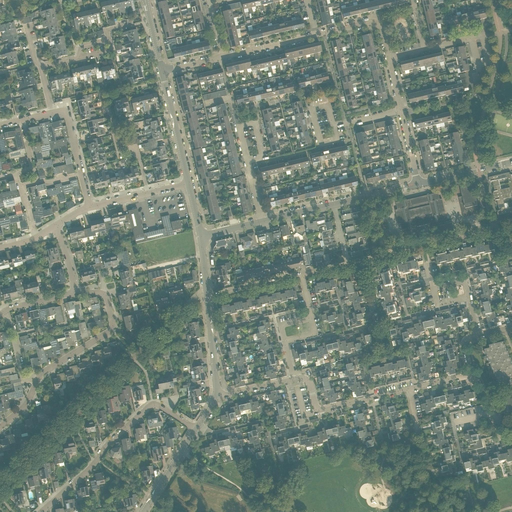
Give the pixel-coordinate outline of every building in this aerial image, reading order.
[(113,0),(107,2),(110,16),(113,15),(112,11),(115,10),(113,0)] [(119,0),(114,0),(113,0),(115,10),(118,9),(119,14),(123,13),(119,0)] [(126,0),(119,0),(123,13),(126,12),(125,9),(128,8),(128,7),(126,0)] [(132,0),(126,0),(128,7),(131,6),(132,11),(135,10),(132,0)] [(251,14),(247,0),(245,0),(241,1),(243,10),(248,9),(249,14),(251,14)] [(253,0),(247,0),(251,14),(253,13),(251,8),(255,7),(253,0)] [(259,0),(253,0),(255,7),(259,6),(261,11),(262,11),(259,0)] [(266,0),(259,0),(262,11),(264,10),(263,5),(267,4),(266,0)] [(272,0),(266,0),(267,4),(271,3),(272,9),(274,8),(272,0)] [(318,6),(317,6),(317,8),(333,5),(333,3),(330,4),(327,5),(326,0),(317,2),(318,6)] [(359,0),(358,0),(361,14),(367,12),(365,4),(361,5),(359,0)] [(372,0),(370,0),(373,11),(379,10),(377,1),(373,2),(372,0)] [(382,0),(385,8),(391,7),(388,0),(382,0)] [(157,7),(158,10),(173,6),(173,4),(167,5),(166,1),(157,3),(158,7),(157,7)] [(110,16),(107,2),(100,3),(102,13),(106,12),(107,17),(110,16)] [(346,8),(341,9),(342,13),(344,18),(350,16),(346,2),(345,3),(344,3),(345,5),(346,8)] [(348,2),(346,2),(350,16),(355,15),(353,6),(349,7),(349,5),(348,2)] [(319,10),(320,14),(329,12),(328,8),(331,7),(333,7),(333,5),(317,8),(318,11),(319,10)] [(479,5),(477,5),(481,20),(487,18),(485,9),(480,10),(479,5)] [(160,12),(160,15),(169,13),(168,9),(174,8),(173,6),(158,10),(158,12),(160,12)] [(188,13),(182,14),(182,16),(187,15),(201,12),(199,6),(191,8),(187,9),(188,13)] [(41,18),(46,17),(55,15),(53,9),(48,10),(48,8),(49,8),(40,10),(40,12),(39,12),(40,15),(41,15),(41,18)] [(468,8),(466,8),(469,22),(475,21),(473,12),(469,13),(468,8)] [(98,9),(91,11),(93,20),(97,19),(98,24),(101,23),(98,9)] [(222,16),(223,19),(238,15),(238,13),(232,15),(231,10),(230,11),(227,11),(224,12),(222,12),(223,16),(222,16)] [(425,13),(427,19),(435,17),(435,13),(440,12),(439,10),(425,13)] [(91,11),(85,12),(88,26),(91,26),(90,21),(93,20),(91,11)] [(453,14),(449,15),(449,18),(450,22),(451,27),(457,25),(454,11),(452,11),(453,14)] [(456,11),(454,11),(457,25),(463,24),(461,15),(457,16),(456,11)] [(85,12),(79,14),(81,23),(84,22),(85,27),(88,26),(85,12)] [(321,18),(320,18),(320,20),(332,17),(332,20),(334,19),(333,17),(333,15),(330,16),(329,16),(329,12),(320,14),(321,18)] [(160,19),(160,21),(176,18),(176,16),(170,17),(169,13),(160,15),(161,19),(160,19)] [(81,23),(79,14),(72,15),(74,22),(73,22),(72,21),(70,21),(73,33),(77,32),(76,29),(79,28),(78,24),(81,23)] [(42,22),(42,25),(56,22),(55,15),(46,17),(46,21),(42,22)] [(225,21),(225,24),(234,22),(233,18),(238,17),(238,15),(223,19),(223,21),(225,21)] [(290,16),(289,16),(292,30),(298,29),(296,20),(295,20),(295,17),(291,18),(290,16)] [(300,19),(296,20),(298,29),(304,28),(302,19),(301,19),(301,17),(299,18),(300,19)] [(332,17),(320,20),(321,22),(322,22),(323,26),(331,24),(330,20),(332,20),(332,17)] [(162,23),(163,27),(172,25),(171,21),(176,19),(176,18),(160,21),(161,24),(162,23)] [(189,25),(189,27),(204,24),(202,18),(193,20),(194,24),(189,25)] [(279,18),(277,19),(280,33),(286,32),(284,23),(280,24),(279,18)] [(267,21),(265,22),(268,36),(274,35),(272,26),(268,27),(267,21)] [(48,27),(49,30),(58,28),(56,22),(42,25),(43,28),(48,27)] [(226,28),(225,28),(225,30),(241,27),(240,25),(238,26),(237,22),(234,22),(225,24),(226,28)] [(428,25),(429,31),(438,29),(437,25),(443,24),(442,22),(428,25)] [(1,26),(0,26),(0,32),(6,31),(15,29),(13,23),(0,26),(1,26)] [(204,24),(189,27),(190,29),(193,28),(195,27),(196,32),(205,30),(204,24)] [(255,24),(253,25),(257,39),(262,37),(260,29),(256,29),(255,24)] [(163,31),(163,33),(179,29),(178,27),(175,28),(173,29),(172,25),(163,27),(164,30),(163,31)] [(252,26),(247,27),(248,31),(249,35),(251,40),(257,39),(253,25),(251,25),(252,26)] [(241,27),(225,30),(226,33),(227,32),(228,36),(237,34),(240,33),(239,29),(241,29),(241,27)] [(45,38),(48,37),(55,35),(59,34),(58,28),(49,30),(49,33),(45,34),(45,38)] [(2,36),(2,39),(17,35),(15,29),(6,31),(6,34),(2,36)] [(179,29),(163,33),(164,35),(165,35),(166,39),(175,37),(174,32),(179,31),(179,29)] [(437,29),(429,31),(431,37),(434,36),(435,40),(442,38),(441,33),(440,29),(438,29),(437,29)] [(136,30),(122,33),(123,36),(126,35),(128,39),(128,38),(138,36),(136,30)] [(363,41),(362,41),(362,43),(372,41),(371,39),(373,38),(372,34),(370,35),(370,33),(368,31),(361,32),(363,41)] [(228,40),(228,42),(239,39),(240,41),(242,41),(241,37),(238,38),(237,34),(228,36),(229,39),(228,40)] [(8,40),(9,44),(18,41),(17,35),(2,39),(3,42),(8,40)] [(54,42),(55,45),(64,43),(63,37),(56,38),(55,35),(48,37),(49,43),(54,42)] [(124,43),(125,46),(139,42),(138,36),(128,38),(129,42),(124,43)] [(191,39),(189,40),(192,54),(198,53),(196,44),(192,45),(191,39)] [(239,39),(228,42),(229,44),(230,44),(231,48),(240,46),(239,42),(240,41),(239,39)] [(331,42),(332,48),(343,46),(342,44),(341,44),(340,40),(331,42)] [(6,48),(5,48),(6,54),(13,52),(13,49),(20,48),(18,41),(9,44),(5,45),(6,48)] [(203,42),(203,41),(201,41),(204,51),(210,50),(208,41),(203,42)] [(130,48),(131,51),(141,49),(139,42),(125,46),(126,49),(130,48)] [(172,43),(171,43),(172,49),(174,58),(180,57),(178,47),(176,47),(176,45),(178,45),(177,42),(172,43)] [(52,49),(51,50),(52,53),(66,49),(64,43),(55,45),(51,46),(52,49)] [(319,43),(313,45),(317,59),(319,58),(317,53),(322,52),(319,43)] [(343,46),(332,48),(334,54),(343,52),(342,48),(345,47),(344,43),(342,44),(343,46)] [(176,45),(176,47),(178,47),(180,57),(186,55),(184,47),(180,47),(179,44),(178,45),(176,45)] [(313,45),(308,46),(310,55),(314,54),(315,59),(317,59),(313,45)] [(456,53),(455,54),(455,55),(465,53),(464,47),(461,48),(461,46),(458,46),(458,48),(455,49),(456,53)] [(302,47),(296,49),(298,58),(302,57),(303,62),(305,62),(302,47)] [(360,54),(360,56),(361,56),(375,52),(373,47),(365,49),(366,53),(360,54)] [(52,53),(52,56),(56,55),(57,59),(61,58),(61,57),(67,56),(66,49),(52,53)] [(124,63),(129,61),(136,60),(135,57),(142,55),(141,49),(131,51),(132,54),(127,55),(127,56),(122,57),(124,63)] [(284,52),(284,53),(286,60),(290,59),(291,65),(293,64),(290,50),(284,52)] [(7,57),(8,60),(17,58),(15,52),(13,52),(6,54),(1,55),(2,58),(7,57)] [(279,56),(282,70),(284,69),(283,64),(287,63),(286,60),(284,53),(282,53),(283,55),(279,56)] [(442,53),(436,55),(439,69),(441,68),(441,66),(440,63),(444,62),(442,53)] [(275,55),(273,56),(275,66),(279,65),(280,70),(282,70),(279,56),(275,56),(275,55)] [(436,55),(430,56),(432,65),(436,64),(437,69),(439,69),(436,55)] [(267,58),(270,73),(271,77),(273,76),(271,67),(275,66),(273,56),(271,56),(271,57),(267,58)] [(430,56),(424,57),(427,68),(433,66),(432,65),(430,56)] [(335,60),(337,66),(345,64),(345,60),(350,58),(349,57),(335,60)] [(424,57),(418,59),(420,67),(424,67),(425,70),(426,72),(427,71),(424,57)] [(17,58),(8,60),(8,64),(4,65),(4,68),(18,65),(17,58)] [(263,58),(261,58),(263,68),(264,72),(268,71),(269,73),(270,73),(267,58),(264,59),(263,58)] [(363,65),(363,66),(363,67),(364,67),(377,64),(376,58),(368,60),(365,61),(366,65),(363,65)] [(125,67),(125,69),(139,66),(138,59),(136,60),(129,61),(129,65),(125,66),(125,67)] [(459,65),(448,68),(448,69),(454,68),(468,65),(467,59),(458,61),(459,65)] [(249,60),(243,61),(246,75),(248,75),(247,70),(251,69),(249,61),(249,60)] [(407,62),(409,70),(413,69),(414,75),(416,74),(412,60),(407,62)] [(243,61),(237,63),(239,71),(243,71),(245,76),(246,75),(243,61)] [(252,61),(249,61),(251,69),(252,71),(256,70),(257,76),(259,75),(256,61),(252,62),(252,61)] [(405,71),(409,70),(407,62),(398,64),(399,68),(402,67),(403,72),(403,73),(405,73),(405,71)] [(97,64),(90,66),(92,75),(96,74),(97,79),(103,78),(101,70),(98,71),(97,64)] [(231,64),(225,65),(227,70),(228,74),(232,73),(233,79),(235,78),(231,64)] [(113,65),(107,67),(110,80),(113,79),(114,80),(117,79),(113,65)] [(468,65),(454,68),(454,70),(460,69),(461,73),(469,71),(468,65)] [(90,66),(84,67),(87,81),(89,81),(90,81),(89,76),(92,75),(90,66)] [(139,66),(125,69),(126,70),(126,72),(131,71),(132,74),(141,72),(143,71),(142,67),(140,67),(139,66)] [(84,67),(78,69),(80,78),(83,77),(84,82),(87,81),(84,67)] [(101,70),(103,78),(104,82),(107,82),(107,80),(110,80),(107,67),(101,68),(101,70)] [(324,73),(320,74),(323,83),(329,82),(327,73),(326,73),(325,68),(323,68),(324,73)] [(352,68),(338,71),(339,78),(348,75),(347,71),(353,70),(352,68)] [(73,77),(70,78),(72,85),(78,84),(77,82),(81,82),(80,78),(78,69),(71,70),(73,77)] [(222,69),(216,70),(219,85),(220,84),(219,79),(220,79),(224,78),(223,74),(222,69)] [(23,78),(24,81),(33,79),(31,72),(24,74),(24,71),(26,70),(25,70),(17,72),(18,79),(23,78)] [(216,70),(210,72),(212,81),(216,80),(217,85),(219,85),(216,70)] [(315,70),(313,71),(317,85),(323,83),(320,74),(317,75),(315,70)] [(367,77),(368,79),(382,76),(380,70),(372,72),(373,76),(367,77)] [(141,72),(132,74),(132,77),(128,78),(129,85),(138,83),(138,82),(137,83),(136,83),(135,80),(136,80),(142,78),(141,72)] [(69,73),(62,75),(65,84),(68,83),(69,88),(72,87),(72,85),(70,78),(69,73)] [(204,73),(198,75),(199,80),(200,83),(204,82),(205,88),(206,88),(207,87),(204,73)] [(305,87),(302,73),(300,74),(301,79),(297,80),(299,89),(305,87)] [(304,73),(302,73),(305,87),(311,86),(309,77),(305,78),(304,73)] [(62,75),(56,76),(60,90),(62,90),(63,90),(61,85),(65,84),(62,75)] [(60,90),(56,76),(50,78),(51,81),(49,82),(51,90),(56,89),(56,91),(60,90)] [(176,79),(177,85),(187,83),(187,81),(185,81),(184,77),(176,79)] [(341,79),(343,85),(357,81),(356,80),(355,80),(351,81),(350,77),(341,79)] [(289,78),(287,79),(290,93),(296,91),(294,83),(290,84),(289,78)] [(20,85),(21,91),(28,89),(28,87),(35,85),(33,79),(24,81),(24,84),(20,85)] [(187,83),(177,85),(178,91),(187,89),(186,85),(189,84),(188,80),(187,81),(187,83)] [(450,80),(448,80),(448,81),(452,96),(455,95),(455,94),(458,94),(455,84),(455,82),(451,82),(450,80)] [(457,83),(455,84),(458,94),(463,92),(463,89),(462,86),(461,83),(461,80),(457,81),(457,83)] [(277,81),(275,81),(279,96),(285,94),(282,85),(279,86),(277,81)] [(343,85),(344,91),(353,88),(352,85),(355,84),(357,83),(357,81),(343,85)] [(370,89),(370,90),(384,87),(383,81),(374,83),(375,87),(370,89)] [(448,87),(444,88),(446,96),(452,95),(452,96),(448,81),(447,81),(448,87)] [(436,88),(432,89),(434,98),(437,97),(438,98),(440,98),(436,82),(434,83),(436,88)] [(438,82),(436,82),(440,98),(442,97),(442,96),(445,95),(446,96),(444,88),(443,86),(439,87),(438,82)] [(263,90),(259,91),(261,100),(267,98),(264,84),(262,85),(263,90)] [(266,84),(264,84),(267,98),(273,97),(271,88),(267,89),(266,84)] [(424,91),(420,92),(422,101),(426,100),(426,101),(428,101),(425,85),(423,85),(424,91)] [(426,85),(425,85),(428,101),(430,100),(430,99),(434,98),(432,89),(428,90),(426,85)] [(254,87),(252,87),(255,101),(261,100),(259,91),(255,92),(254,87)] [(21,95),(22,98),(34,95),(33,88),(28,89),(21,91),(19,92),(19,95),(21,95)] [(242,89),(240,90),(244,104),(249,103),(247,94),(243,95),(242,89)] [(244,104),(240,90),(238,90),(240,96),(235,97),(238,105),(244,104)] [(415,90),(412,90),(412,92),(414,92),(417,103),(419,103),(418,101),(422,101),(420,92),(416,93),(415,90)] [(414,92),(412,92),(412,94),(408,94),(410,103),(414,102),(414,104),(417,103),(414,92)] [(190,100),(193,100),(192,96),(194,95),(194,93),(180,97),(181,103),(190,101),(190,100)] [(345,96),(347,102),(355,100),(355,96),(360,95),(360,93),(345,96)] [(386,93),(377,95),(378,99),(373,100),(373,102),(372,102),(372,106),(385,102),(385,100),(387,99),(386,93)] [(156,94),(150,95),(152,104),(155,104),(156,109),(159,108),(156,94)] [(5,101),(1,102),(4,111),(10,110),(9,103),(11,102),(12,104),(10,95),(4,96),(5,101)] [(22,98),(23,101),(21,101),(22,104),(36,101),(34,95),(22,98)] [(77,101),(79,108),(88,106),(87,103),(92,101),(91,95),(82,97),(83,97),(84,100),(77,101)] [(150,95),(143,97),(147,111),(150,110),(149,105),(152,104),(150,95)] [(143,97),(137,98),(139,107),(142,107),(144,112),(147,111),(143,97)] [(127,98),(120,100),(122,109),(126,108),(127,113),(132,112),(131,107),(129,108),(127,98)] [(132,107),(131,107),(132,112),(134,112),(134,114),(137,113),(136,108),(139,107),(137,98),(131,100),(132,107)] [(190,101),(181,103),(183,108),(197,105),(195,99),(193,100),(190,101)] [(120,100),(114,101),(115,106),(114,107),(116,116),(120,115),(119,110),(122,109),(120,100)] [(355,100),(347,102),(348,108),(357,106),(362,105),(362,103),(356,104),(355,100)] [(36,101),(22,104),(15,106),(17,114),(21,113),(20,108),(27,106),(28,110),(37,107),(36,101)] [(287,109),(288,111),(302,108),(301,102),(292,104),(293,108),(287,109)] [(216,106),(212,108),(213,112),(212,112),(212,114),(226,110),(225,104),(216,106)] [(183,108),(184,114),(193,112),(192,108),(197,107),(197,105),(183,108)] [(79,108),(80,114),(89,112),(94,111),(94,108),(89,109),(88,106),(79,108)] [(262,111),(263,117),(272,115),(271,111),(276,110),(276,108),(271,109),(262,111)] [(89,119),(89,122),(97,120),(95,114),(90,115),(89,112),(80,114),(82,120),(89,119)] [(450,112),(444,114),(447,128),(449,127),(448,122),(452,121),(450,112)] [(290,121),(291,123),(305,119),(303,114),(294,116),(295,120),(290,121)] [(444,114),(438,115),(440,124),(444,123),(445,128),(447,128),(444,114)] [(187,124),(188,126),(198,123),(197,119),(202,118),(202,116),(188,120),(189,123),(187,124)] [(214,124),(215,125),(229,122),(228,116),(219,118),(220,122),(214,124)] [(432,117),(426,118),(428,127),(432,126),(433,131),(435,131),(432,117)] [(87,122),(89,129),(98,127),(97,123),(102,122),(101,119),(97,120),(89,122),(87,122)] [(144,131),(146,130),(160,127),(158,121),(151,123),(151,120),(152,119),(143,121),(145,127),(144,128),(144,131)] [(279,119),(265,123),(266,129),(274,127),(275,127),(280,125),(279,121),(279,119)] [(421,129),(421,130),(423,130),(420,119),(414,121),(416,130),(421,129)] [(48,122),(44,123),(49,143),(56,141),(55,141),(52,129),(62,127),(61,121),(48,124),(48,122)] [(41,144),(42,145),(49,143),(44,123),(40,124),(41,126),(28,129),(30,135),(39,132),(42,144),(41,144)] [(295,132),(293,133),(293,134),(307,131),(306,125),(297,127),(294,128),(295,132)] [(385,127),(386,132),(386,134),(388,133),(396,131),(395,125),(390,126),(388,127),(386,127),(385,127)] [(98,127),(89,129),(90,135),(97,133),(98,136),(96,137),(105,135),(104,129),(99,130),(98,127)] [(151,132),(152,136),(161,133),(160,127),(146,130),(146,134),(151,132)] [(25,149),(20,128),(16,129),(17,131),(4,134),(5,139),(15,137),(18,150),(25,149)] [(190,135),(191,137),(201,135),(200,131),(205,130),(205,128),(191,131),(191,135),(190,135)] [(217,135),(218,137),(232,134),(230,128),(222,130),(223,134),(217,135)] [(281,131),(267,135),(269,140),(277,138),(280,137),(279,135),(284,134),(283,133),(286,132),(286,130),(281,131)] [(383,138),(383,140),(398,137),(396,131),(388,133),(389,137),(383,138)] [(356,134),(357,140),(366,138),(368,138),(367,136),(366,136),(365,132),(363,133),(360,133),(357,134),(356,134)] [(445,140),(446,142),(460,139),(458,132),(453,134),(449,135),(450,139),(445,140)] [(141,145),(139,146),(139,149),(144,148),(149,146),(156,145),(158,144),(156,144),(156,141),(163,140),(161,133),(152,136),(153,139),(148,140),(149,143),(143,145),(141,145)] [(1,136),(0,136),(0,147),(2,154),(7,153),(8,152),(7,146),(5,139),(4,134),(0,134),(1,136)] [(309,137),(300,139),(298,139),(298,149),(308,147),(307,144),(310,143),(309,137)] [(87,144),(89,151),(98,148),(97,145),(102,144),(101,138),(92,140),(94,140),(94,143),(87,144)] [(269,140),(270,146),(284,143),(284,141),(278,142),(277,138),(269,140)] [(68,156),(66,144),(65,143),(67,143),(66,139),(64,139),(56,141),(49,143),(50,150),(60,147),(62,157),(64,157),(68,156)] [(194,146),(193,147),(193,149),(195,149),(200,148),(203,147),(204,147),(207,146),(206,142),(208,141),(210,141),(209,139),(208,140),(193,143),(194,146)] [(220,147),(220,149),(235,146),(233,140),(224,142),(225,146),(220,147)] [(419,142),(421,148),(435,145),(434,143),(429,144),(428,140),(419,142)] [(284,143),(270,146),(272,152),(280,150),(279,146),(288,144),(287,142),(284,143)] [(33,151),(34,150),(37,163),(43,162),(41,152),(50,150),(49,143),(42,145),(32,147),(33,151)] [(359,146),(360,152),(369,150),(368,146),(373,145),(373,143),(359,146)] [(386,150),(386,152),(400,149),(399,143),(390,145),(391,149),(386,150)] [(158,144),(149,146),(150,150),(151,152),(151,153),(156,151),(156,155),(166,152),(164,146),(163,146),(158,148),(157,148),(157,146),(156,145),(158,144)] [(448,152),(448,154),(462,150),(461,144),(453,146),(452,146),(453,151),(448,152)] [(421,148),(422,154),(431,152),(430,148),(435,146),(435,145),(421,148)] [(345,156),(348,155),(346,146),(340,148),(343,162),(344,167),(348,166),(347,162),(346,161),(345,156)] [(89,151),(90,157),(100,155),(103,154),(104,154),(104,151),(99,152),(98,148),(89,151)] [(198,150),(193,151),(194,157),(208,154),(208,152),(206,153),(205,148),(201,149),(198,150)] [(340,148),(334,149),(336,158),(340,157),(341,162),(343,162),(340,148)] [(26,152),(25,149),(18,150),(8,152),(7,153),(9,160),(10,160),(9,159),(19,157),(21,167),(27,165),(24,153),(26,152)] [(400,149),(386,152),(387,154),(392,153),(393,157),(402,155),(400,149)] [(223,159),(223,161),(237,157),(236,151),(227,153),(228,158),(223,159)] [(328,151),(322,152),(324,161),(328,160),(330,165),(331,165),(328,151)] [(152,159),(154,165),(161,164),(160,160),(167,159),(166,152),(156,155),(154,155),(155,158),(152,159)] [(320,167),(316,153),(310,155),(311,157),(313,166),(317,165),(318,168),(320,167)] [(376,154),(362,158),(363,164),(372,162),(371,158),(381,155),(380,153),(378,154),(376,154)] [(100,155),(90,157),(92,163),(97,162),(99,162),(100,165),(98,165),(107,163),(105,157),(104,157),(103,154),(100,155)] [(194,157),(195,163),(204,161),(203,157),(209,156),(208,154),(194,157)] [(70,155),(68,156),(64,157),(66,165),(57,168),(58,174),(68,172),(68,175),(74,173),(70,155)] [(424,159),(425,165),(434,163),(433,159),(438,158),(438,156),(424,159)] [(464,156),(455,158),(456,162),(455,163),(455,164),(456,164),(457,164),(465,162),(464,156)] [(307,158),(301,159),(304,173),(306,173),(305,167),(309,166),(307,158)] [(301,159),(295,160),(297,169),(301,168),(303,174),(304,173),(301,159)] [(0,173),(0,174),(0,173),(0,171),(12,169),(11,163),(1,165),(0,160),(0,173)] [(43,162),(37,163),(36,163),(39,180),(45,178),(43,169),(52,166),(51,160),(43,162)] [(156,171),(158,171),(167,169),(166,162),(161,164),(154,165),(151,166),(152,169),(156,168),(156,171)] [(289,162),(284,163),(286,172),(290,171),(290,174),(291,176),(292,176),(293,176),(289,162)] [(225,170),(226,172),(240,169),(239,163),(230,165),(231,169),(225,170)] [(434,163),(425,165),(426,171),(435,169),(436,169),(436,167),(437,167),(436,163),(434,163)] [(392,165),(389,166),(389,170),(390,171),(391,178),(397,177),(395,167),(397,166),(396,165),(396,164),(394,165),(392,165)] [(397,166),(395,167),(397,177),(403,175),(402,170),(401,168),(401,167),(401,166),(401,164),(396,165),(397,166)] [(278,165),(272,166),(274,175),(278,174),(279,179),(281,179),(278,165)] [(384,165),(382,166),(385,180),(391,178),(389,170),(385,171),(384,165)] [(211,166),(197,169),(198,175),(207,173),(206,169),(211,167),(211,166)] [(131,173),(128,174),(130,183),(137,182),(135,176),(135,175),(138,175),(136,167),(130,168),(131,173)] [(266,176),(267,178),(269,178),(266,167),(260,169),(262,178),(266,176)] [(372,168),(370,168),(371,171),(374,182),(380,181),(378,172),(374,173),(372,168)] [(156,171),(153,172),(154,175),(155,182),(163,180),(162,177),(163,176),(169,175),(167,169),(158,171),(156,171)] [(240,169),(226,172),(226,174),(232,173),(233,177),(242,175),(240,169)] [(124,170),(121,171),(124,185),(130,183),(128,174),(125,175),(124,170)] [(106,171),(104,172),(105,175),(105,174),(107,182),(110,181),(111,188),(118,186),(115,177),(112,178),(111,173),(107,174),(106,171)] [(119,176),(115,177),(118,186),(124,185),(121,171),(117,171),(119,176)] [(366,175),(363,176),(364,184),(368,183),(368,184),(374,182),(371,171),(365,172),(366,175)] [(102,178),(99,178),(101,188),(108,186),(107,182),(105,174),(105,175),(104,172),(102,173),(101,173),(102,178)] [(207,173),(198,175),(200,180),(214,177),(216,177),(215,175),(213,175),(211,176),(210,172),(207,173)] [(350,172),(348,173),(352,188),(354,188),(354,186),(357,186),(355,177),(351,178),(350,172)] [(348,173),(342,174),(343,180),(345,188),(349,187),(349,189),(352,188),(348,173)] [(506,173),(489,177),(489,180),(491,180),(491,182),(492,182),(494,186),(500,185),(498,180),(507,178),(506,173)] [(101,188),(99,178),(96,179),(95,174),(89,176),(91,184),(91,183),(93,182),(95,189),(101,188)] [(338,175),(336,176),(340,191),(342,191),(342,189),(345,188),(343,180),(339,181),(338,175)] [(231,184),(231,186),(245,182),(244,176),(235,178),(236,182),(231,184)] [(336,181),(332,182),(334,191),(337,190),(338,192),(340,191),(336,176),(335,176),(334,176),(336,181)] [(214,177),(200,180),(201,186),(210,184),(209,180),(214,179),(214,177)] [(324,184),(320,185),(320,186),(322,194),(323,194),(326,193),(326,194),(328,194),(325,178),(324,178),(323,179),(324,184)] [(326,178),(324,178),(325,178),(328,194),(331,193),(330,192),(334,191),(332,182),(328,183),(326,178)] [(71,181),(72,184),(62,186),(64,194),(64,193),(73,191),(75,200),(81,198),(77,180),(71,181)] [(14,181),(9,182),(11,192),(1,194),(3,201),(20,197),(19,193),(17,194),(14,181)] [(315,182),(313,183),(316,197),(322,195),(322,194),(320,186),(316,187),(315,182)] [(312,188),(308,189),(311,198),(316,197),(313,183),(311,183),(312,188)] [(28,194),(31,194),(33,203),(39,202),(37,192),(41,191),(46,190),(45,184),(27,188),(28,194)] [(62,186),(61,184),(55,185),(56,188),(46,190),(48,197),(58,194),(60,203),(66,202),(64,194),(62,186)] [(301,191),(297,192),(299,201),(305,199),(301,185),(300,186),(299,186),(301,191)] [(303,185),(301,185),(305,199),(311,198),(308,189),(305,190),(304,190),(303,185)] [(474,214),(474,216),(480,214),(473,185),(460,188),(462,197),(458,198),(463,218),(468,217),(468,215),(474,214)] [(494,193),(493,194),(493,197),(511,192),(510,188),(501,190),(501,189),(500,185),(494,186),(495,191),(494,191),(494,193)] [(238,190),(233,191),(234,195),(233,195),(234,197),(248,194),(247,188),(238,190)] [(291,188),(290,188),(292,198),(293,202),(299,201),(297,192),(296,189),(292,190),(292,189),(291,188)] [(206,195),(205,196),(205,198),(215,196),(214,192),(214,191),(220,190),(219,189),(205,192),(206,195)] [(280,190),(278,191),(281,205),(287,204),(285,195),(281,196),(280,190)] [(511,192),(493,197),(494,199),(495,199),(496,201),(497,201),(498,205),(504,204),(503,199),(511,196),(511,192)] [(417,227),(430,224),(433,236),(454,231),(452,223),(452,221),(451,221),(451,219),(444,220),(442,214),(445,213),(442,199),(440,200),(438,193),(429,195),(429,196),(427,197),(427,196),(407,201),(407,202),(405,202),(405,201),(396,203),(397,210),(395,210),(399,224),(401,224),(402,230),(407,229),(408,231),(407,231),(408,235),(418,233),(417,227)] [(234,197),(234,199),(240,198),(241,202),(250,200),(248,194),(234,197)] [(268,199),(267,199),(269,208),(275,206),(273,198),(273,195),(269,196),(269,197),(267,197),(268,199)] [(21,201),(20,197),(3,201),(4,208),(14,205),(16,215),(22,214),(19,201),(21,201)] [(209,207),(207,207),(208,210),(218,207),(217,203),(222,202),(222,200),(208,204),(209,207)] [(242,206),(238,207),(239,209),(241,208),(251,206),(250,200),(241,202),(242,206)] [(33,203),(36,213),(33,214),(34,219),(52,215),(52,214),(51,209),(41,211),(39,202),(33,203)] [(499,212),(497,213),(498,215),(500,215),(503,214),(506,213),(509,213),(511,212),(511,206),(505,209),(504,204),(498,205),(499,210),(498,210),(499,212)] [(241,208),(239,209),(239,210),(242,209),(243,210),(244,217),(250,215),(249,212),(252,212),(251,206),(241,208)] [(345,220),(345,223),(349,222),(353,221),(352,218),(351,218),(350,214),(359,212),(358,207),(342,211),(343,216),(342,216),(343,220),(345,220)] [(174,235),(173,231),(171,223),(169,215),(161,217),(164,229),(143,234),(141,225),(137,209),(128,211),(129,214),(132,228),(136,244),(174,235)] [(124,212),(117,214),(119,223),(123,222),(123,224),(125,224),(126,230),(132,228),(129,214),(124,215),(124,212)] [(212,219),(210,219),(211,221),(212,221),(215,221),(221,219),(220,215),(223,214),(223,212),(221,213),(211,215),(212,219)] [(26,213),(22,214),(16,215),(8,217),(10,224),(10,223),(19,221),(22,231),(28,230),(25,217),(26,217),(26,213)] [(111,221),(107,222),(109,230),(110,232),(113,231),(113,229),(116,228),(120,227),(119,223),(117,214),(110,215),(111,219),(111,220),(111,221)] [(0,218),(0,236),(2,236),(0,226),(9,224),(10,224),(8,217),(0,218)] [(318,227),(323,226),(325,223),(323,217),(316,219),(316,221),(312,222),(313,225),(310,225),(309,220),(305,221),(307,227),(308,227),(309,233),(319,231),(318,227)] [(351,231),(352,234),(356,233),(355,230),(354,230),(353,226),(362,224),(361,219),(353,221),(349,222),(345,223),(344,223),(346,228),(345,228),(346,233),(351,231)] [(103,220),(96,221),(98,229),(99,232),(102,231),(109,230),(107,222),(103,223),(103,220)] [(180,220),(171,223),(173,231),(182,229),(180,220)] [(95,233),(99,232),(96,221),(89,223),(90,227),(90,228),(87,229),(89,237),(95,236),(95,233)] [(321,234),(323,241),(328,239),(327,235),(331,234),(330,230),(332,230),(330,222),(325,223),(323,226),(324,231),(322,232),(321,234)] [(295,228),(296,233),(302,237),(305,232),(303,226),(298,223),(295,228)] [(290,239),(292,246),(295,245),(293,235),(290,235),(287,225),(280,227),(282,237),(286,236),(287,239),(290,239)] [(86,238),(89,237),(87,229),(83,230),(82,227),(75,229),(77,237),(78,240),(81,239),(82,241),(83,242),(84,242),(86,242),(87,241),(87,240),(86,238)] [(270,233),(268,233),(270,242),(275,241),(276,239),(278,239),(279,237),(280,237),(278,227),(272,229),(271,230),(271,232),(270,233)] [(74,238),(77,237),(75,229),(68,230),(69,234),(71,241),(74,241),(74,238)] [(262,231),(256,232),(258,237),(259,242),(260,242),(261,243),(264,242),(265,243),(270,242),(268,233),(268,232),(264,233),(264,232),(264,231),(262,231)] [(351,244),(352,247),(359,246),(358,242),(357,243),(356,239),(365,237),(364,231),(356,233),(352,234),(347,235),(349,240),(348,240),(349,245),(351,244)] [(248,237),(240,239),(241,244),(242,248),(245,248),(246,246),(251,245),(252,249),(257,247),(255,238),(254,233),(249,234),(247,235),(248,237)] [(216,244),(212,250),(213,253),(237,247),(236,243),(234,244),(233,238),(218,241),(215,242),(216,244)] [(324,247),(322,247),(323,251),(323,252),(329,251),(329,252),(337,250),(335,242),(330,244),(329,242),(328,239),(323,241),(324,247)] [(304,243),(300,244),(300,246),(300,247),(304,246),(304,248),(306,255),(302,255),(303,257),(303,259),(305,268),(309,267),(309,266),(310,265),(312,265),(310,257),(309,253),(307,245),(307,243),(304,243)] [(51,245),(44,247),(45,251),(48,250),(49,257),(58,255),(57,248),(55,248),(54,244),(51,245)] [(352,247),(350,248),(351,253),(352,257),(353,257),(353,260),(362,258),(361,255),(360,255),(359,251),(368,249),(367,244),(359,246),(352,247)] [(484,244),(480,245),(482,253),(485,252),(485,254),(488,253),(487,246),(484,246),(484,244)] [(471,247),(467,248),(469,256),(472,255),(473,257),(476,256),(474,249),(472,249),(471,247)] [(458,250),(454,251),(456,259),(459,258),(460,260),(463,259),(461,252),(459,252),(458,250)] [(25,256),(21,257),(22,261),(23,263),(26,263),(26,262),(36,259),(34,251),(30,252),(30,251),(24,253),(25,256)] [(122,269),(124,268),(130,267),(127,251),(116,254),(116,252),(108,254),(109,256),(111,266),(118,265),(117,261),(120,260),(121,265),(122,265),(123,268),(122,268),(122,269)] [(323,252),(323,251),(314,253),(315,259),(321,258),(323,267),(331,265),(330,261),(332,260),(331,256),(328,256),(328,254),(330,254),(329,252),(329,251),(323,252)] [(446,253),(442,254),(444,262),(447,261),(447,263),(450,263),(449,255),(446,255),(446,253)] [(7,257),(7,258),(9,264),(10,268),(18,266),(17,262),(22,261),(21,257),(21,254),(17,255),(16,254),(10,256),(7,257)] [(105,268),(111,266),(109,256),(106,256),(105,254),(97,256),(98,258),(100,266),(100,265),(104,264),(105,268)] [(291,256),(292,260),(294,270),(301,269),(300,267),(303,266),(301,258),(299,258),(298,254),(294,255),(294,256),(291,256)] [(48,264),(49,268),(56,267),(55,263),(60,262),(58,255),(49,257),(48,257),(49,264),(48,264)] [(0,266),(9,264),(7,258),(3,259),(3,258),(0,258),(0,266)] [(96,267),(100,266),(98,258),(94,259),(95,264),(90,266),(90,268),(87,269),(87,272),(89,280),(96,279),(95,275),(94,268),(96,267)] [(292,260),(282,262),(284,271),(287,270),(294,269),(294,270),(292,260)] [(414,261),(410,262),(412,269),(415,269),(415,271),(419,270),(417,265),(417,262),(414,263),(414,261)] [(273,264),(275,275),(282,273),(282,271),(284,271),(282,262),(279,263),(280,264),(273,266),(273,264)] [(217,272),(216,273),(217,277),(227,275),(226,271),(231,269),(229,263),(224,264),(225,265),(221,266),(217,267),(217,270),(217,272)] [(509,268),(507,263),(501,264),(502,267),(499,268),(501,273),(503,273),(506,272),(506,269),(509,268)] [(273,264),(264,266),(265,275),(268,274),(275,273),(275,275),(273,264)] [(401,264),(397,265),(398,268),(399,273),(402,272),(403,274),(406,273),(404,265),(402,266),(401,264)] [(379,275),(382,275),(385,274),(384,271),(387,270),(386,265),(377,267),(379,275)] [(254,267),(254,269),(257,279),(263,278),(263,276),(265,275),(264,266),(261,267),(260,266),(254,267)] [(52,279),(54,278),(63,276),(62,269),(57,271),(56,267),(49,268),(52,279)] [(120,273),(122,280),(133,277),(132,274),(134,273),(133,270),(131,271),(130,267),(124,268),(124,272),(120,273)] [(511,273),(511,269),(511,268),(509,268),(506,269),(506,272),(503,273),(505,278),(508,278),(511,277),(510,274),(511,273)] [(254,269),(245,271),(247,279),(250,279),(256,277),(256,279),(257,279),(254,269)] [(483,275),(481,269),(471,271),(472,275),(473,274),(474,280),(477,279),(480,278),(479,275),(483,275)] [(83,282),(89,280),(87,272),(84,273),(83,270),(80,271),(81,278),(82,278),(83,282)] [(183,283),(183,284),(184,289),(189,288),(188,287),(194,286),(193,282),(197,282),(196,270),(191,271),(192,280),(183,283)] [(235,270),(235,271),(235,275),(236,279),(237,284),(244,282),(244,280),(247,279),(245,271),(241,272),(241,270),(237,271),(236,270),(235,270)] [(382,275),(383,280),(393,278),(392,275),(391,275),(390,270),(387,270),(384,271),(385,274),(382,275)] [(343,275),(344,280),(347,280),(348,283),(351,282),(354,281),(352,273),(343,275)] [(478,284),(481,284),(484,283),(484,280),(487,279),(485,274),(483,275),(479,275),(480,278),(477,279),(478,284)] [(37,283),(30,284),(32,293),(39,292),(37,283),(41,282),(40,275),(36,276),(37,283)] [(227,275),(217,277),(218,284),(220,283),(221,286),(222,286),(224,286),(229,284),(229,281),(229,275),(227,275)] [(63,276),(54,278),(56,285),(53,286),(54,290),(61,288),(60,284),(65,283),(63,276)] [(126,286),(127,290),(135,288),(134,281),(131,282),(130,278),(133,277),(122,280),(123,287),(126,286)] [(383,280),(384,285),(387,285),(388,288),(391,287),(394,286),(392,281),(394,281),(393,278),(383,280)] [(22,279),(18,280),(20,287),(23,287),(25,295),(32,293),(30,284),(24,286),(22,279)] [(481,284),(482,289),(489,288),(488,285),(491,284),(489,279),(487,279),(484,280),(484,283),(481,284)] [(16,288),(9,289),(11,298),(18,297),(16,288),(20,287),(18,280),(14,281),(16,288)] [(342,287),(342,290),(352,287),(351,282),(348,283),(347,280),(344,280),(342,281),(343,287),(342,287)] [(324,282),(320,283),(322,291),(325,290),(326,292),(329,291),(327,284),(325,284),(324,282)] [(176,297),(174,287),(173,287),(173,286),(169,287),(168,283),(164,284),(166,291),(168,290),(170,299),(176,297)] [(180,285),(174,287),(176,297),(181,296),(181,294),(182,294),(180,285)] [(381,286),(383,292),(386,291),(386,294),(389,293),(392,292),(391,287),(388,288),(387,285),(384,285),(381,286)] [(11,298),(9,289),(3,291),(2,286),(0,286),(0,300),(0,301),(11,298)] [(346,298),(348,297),(351,296),(351,293),(354,293),(352,287),(342,290),(343,293),(344,292),(346,298)] [(420,299),(425,297),(423,287),(420,288),(420,289),(414,291),(415,293),(416,296),(419,296),(420,299)] [(127,290),(128,294),(123,295),(119,296),(120,303),(133,300),(132,297),(133,296),(132,293),(136,292),(135,288),(127,290)] [(482,289),(480,290),(481,295),(487,294),(487,297),(490,296),(493,295),(492,290),(489,290),(489,288),(482,289)] [(292,290),(288,291),(290,298),(293,298),(294,300),(297,299),(295,291),(293,292),(292,290)] [(384,297),(385,300),(391,298),(389,293),(386,294),(386,291),(383,292),(380,292),(381,298),(384,297)] [(350,303),(352,302),(355,301),(355,298),(358,297),(356,292),(354,293),(351,293),(351,296),(348,297),(350,303)] [(280,293),(276,294),(277,301),(280,301),(281,303),(284,302),(282,294),(280,295),(280,293)] [(410,295),(410,297),(411,300),(414,300),(415,303),(420,301),(420,299),(419,296),(416,296),(415,293),(410,295)] [(481,295),(482,301),(485,300),(486,303),(489,302),(492,302),(490,296),(487,297),(487,294),(481,295)] [(267,296),(263,297),(265,304),(268,304),(268,306),(271,305),(270,297),(267,298),(267,296)] [(91,306),(93,314),(101,312),(99,303),(98,303),(98,302),(97,302),(96,297),(81,301),(83,308),(91,306)] [(352,302),(354,307),(360,306),(359,303),(362,302),(361,297),(358,297),(355,298),(355,301),(352,302)] [(410,297),(405,299),(407,308),(416,306),(415,303),(414,300),(411,300),(410,297)] [(167,298),(161,299),(163,310),(163,308),(169,307),(167,298)] [(385,300),(385,302),(382,303),(384,309),(387,308),(390,308),(389,304),(392,304),(391,298),(385,300)] [(163,310),(161,299),(160,299),(155,300),(155,301),(155,302),(155,303),(157,311),(163,310)] [(254,299),(250,300),(252,307),(255,307),(255,309),(259,308),(257,300),(255,301),(254,299)] [(125,309),(126,313),(134,311),(132,305),(134,304),(133,300),(120,303),(122,310),(125,309)] [(480,307),(480,310),(490,308),(489,302),(486,303),(485,300),(482,301),(479,301),(481,307),(480,307)] [(73,301),(64,303),(66,311),(74,310),(76,317),(77,321),(84,319),(83,316),(80,301),(75,302),(75,301),(73,302),(73,301)] [(241,302),(237,303),(239,310),(242,310),(243,312),(246,311),(244,303),(242,304),(241,302)] [(387,308),(388,314),(391,313),(394,312),(393,309),(396,308),(395,303),(392,304),(389,304),(390,308),(387,308)] [(229,305),(225,306),(226,313),(230,313),(230,315),(233,314),(232,306),(229,307),(229,305)] [(354,307),(355,313),(358,312),(359,315),(362,314),(365,313),(363,308),(360,308),(360,306),(354,307)] [(48,309),(45,310),(47,317),(54,315),(56,323),(63,321),(60,307),(55,308),(55,307),(53,308),(53,307),(48,309)] [(391,313),(392,319),(402,316),(401,313),(400,313),(399,308),(396,308),(393,309),(394,312),(391,313)] [(462,310),(457,312),(457,315),(458,317),(461,317),(462,320),(462,323),(468,321),(467,318),(465,308),(462,309),(462,310)] [(483,318),(486,317),(489,317),(488,314),(491,313),(490,308),(480,310),(481,313),(482,312),(483,318)] [(38,310),(29,312),(31,320),(39,318),(41,326),(48,324),(47,317),(45,310),(40,311),(40,310),(38,310)] [(127,317),(124,318),(125,324),(138,322),(136,315),(139,314),(138,310),(134,311),(126,313),(127,317)] [(327,317),(330,317),(329,313),(329,311),(323,312),(323,311),(320,311),(322,322),(328,320),(327,317)] [(31,320),(29,312),(21,314),(19,315),(14,316),(18,331),(25,329),(23,322),(31,320)] [(88,328),(86,329),(87,331),(89,331),(104,327),(102,322),(103,322),(101,312),(93,314),(95,322),(87,324),(87,326),(88,328)] [(328,320),(328,323),(334,322),(333,319),(336,318),(336,315),(335,312),(329,313),(330,317),(327,317),(328,320)] [(352,313),(354,319),(356,318),(357,321),(360,320),(363,320),(362,314),(359,315),(358,312),(355,313),(352,313)] [(487,323),(490,322),(493,321),(493,318),(496,318),(494,312),(491,313),(488,314),(489,317),(486,317),(487,323)] [(341,314),(336,315),(336,318),(333,319),(334,322),(335,325),(343,323),(341,314)] [(452,316),(452,319),(453,322),(456,321),(457,324),(462,323),(462,320),(461,317),(458,317),(457,315),(452,316)] [(418,321),(419,324),(420,327),(423,326),(423,329),(429,327),(426,317),(423,318),(424,319),(418,321)] [(429,317),(426,317),(429,327),(434,326),(433,323),(436,323),(436,320),(435,317),(430,318),(429,317)] [(490,322),(492,327),(492,328),(498,326),(497,323),(500,323),(498,317),(496,318),(493,318),(493,321),(490,322)] [(361,326),(360,320),(357,321),(356,318),(354,319),(351,319),(352,325),(351,325),(351,328),(361,326)] [(441,318),(436,320),(436,323),(433,323),(434,326),(435,329),(440,328),(440,325),(442,324),(442,321),(441,318)] [(189,328),(190,331),(198,329),(197,323),(193,323),(192,319),(186,321),(184,326),(189,328)] [(269,319),(259,322),(260,327),(263,326),(264,329),(267,329),(270,328),(269,323),(270,322),(269,319)] [(452,319),(447,320),(448,326),(451,325),(452,328),(458,327),(457,324),(456,321),(453,322),(452,319)] [(447,320),(442,321),(442,324),(440,325),(440,328),(441,331),(447,329),(446,326),(448,326),(447,320)] [(74,341),(77,341),(82,340),(84,339),(84,338),(88,337),(85,322),(78,324),(80,332),(72,334),(74,341)] [(138,322),(125,324),(127,331),(131,330),(131,331),(140,328),(138,322)] [(414,325),(414,328),(415,331),(418,330),(419,333),(424,332),(423,329),(423,326),(420,327),(419,324),(414,325)] [(260,327),(258,328),(259,333),(262,332),(263,335),(266,335),(268,334),(267,329),(264,329),(263,326),(260,327)] [(390,337),(396,335),(395,332),(398,332),(397,329),(397,326),(391,327),(391,326),(388,327),(390,337)] [(235,330),(234,327),(228,329),(229,334),(232,334),(233,337),(236,336),(239,335),(238,330),(235,330)] [(396,338),(402,337),(401,334),(404,333),(403,330),(403,327),(397,329),(398,332),(395,332),(396,335),(396,338)] [(414,328),(409,329),(410,335),(413,334),(414,337),(419,336),(419,333),(418,330),(415,331),(414,328)] [(190,335),(186,336),(188,343),(195,341),(195,337),(196,337),(200,336),(198,329),(190,331),(190,335)] [(401,334),(402,337),(402,340),(408,338),(408,335),(410,335),(409,329),(403,330),(404,333),(401,334)] [(58,342),(60,350),(63,349),(68,348),(70,347),(70,346),(75,345),(74,341),(72,334),(71,331),(64,332),(66,340),(58,342)] [(365,339),(366,343),(371,341),(370,335),(369,332),(369,331),(366,332),(366,333),(360,334),(361,337),(362,340),(365,339)] [(0,341),(2,341),(4,349),(8,347),(11,347),(8,332),(3,333),(2,332),(1,333),(0,332),(0,341)] [(260,339),(261,341),(267,340),(266,335),(263,335),(262,332),(259,333),(256,334),(258,339),(260,339)] [(125,334),(122,336),(132,347),(135,344),(125,334)] [(227,335),(228,340),(231,340),(232,343),(235,342),(237,341),(236,336),(233,337),(232,334),(229,334),(227,335)] [(439,346),(442,345),(445,345),(444,342),(447,341),(446,335),(437,338),(439,346)] [(24,352),(36,350),(39,349),(37,342),(30,344),(28,336),(20,338),(22,346),(22,348),(23,348),(24,352)] [(356,338),(356,341),(357,344),(360,344),(361,346),(366,345),(366,343),(365,339),(362,340),(361,337),(356,338)] [(44,351),(46,359),(49,358),(54,357),(56,356),(56,355),(61,354),(60,350),(58,342),(57,339),(50,341),(52,349),(44,351)] [(333,340),(330,340),(333,350),(338,349),(337,346),(340,345),(340,342),(339,339),(334,341),(333,340)] [(229,346),(230,349),(236,348),(235,342),(232,343),(231,340),(228,340),(225,341),(227,347),(229,346)] [(260,351),(263,350),(266,349),(265,346),(268,345),(267,340),(261,341),(262,344),(259,345),(260,351)] [(322,343),(323,346),(324,349),(326,349),(327,351),(333,350),(330,340),(327,341),(328,342),(322,343)] [(443,351),(446,350),(449,349),(448,346),(451,346),(450,340),(447,341),(444,342),(445,345),(442,345),(443,351)] [(195,341),(188,343),(189,347),(189,350),(190,353),(192,353),(201,351),(199,345),(196,345),(195,341)] [(345,341),(340,342),(340,345),(337,346),(338,349),(339,352),(344,350),(343,348),(346,347),(346,344),(345,341)] [(356,341),(351,343),(352,348),(355,348),(356,351),(362,349),(361,346),(360,344),(357,344),(356,341)] [(103,348),(103,350),(105,358),(112,357),(111,352),(118,350),(117,348),(116,344),(115,342),(107,344),(107,347),(103,348)] [(413,352),(416,352),(419,351),(418,348),(421,347),(420,342),(410,344),(410,347),(412,347),(413,352)] [(511,362),(511,358),(510,359),(508,352),(507,352),(505,345),(504,345),(503,342),(489,346),(490,349),(484,350),(486,357),(483,357),(484,359),(488,358),(489,363),(486,364),(487,366),(490,365),(492,370),(489,371),(489,373),(493,372),(495,377),(492,377),(492,380),(496,379),(497,383),(495,384),(495,386),(499,385),(499,384),(505,383),(506,385),(510,384),(511,393),(511,398),(506,400),(509,411),(511,410),(511,362)] [(351,343),(346,344),(346,347),(343,348),(344,350),(345,353),(350,352),(350,349),(352,348),(351,343)] [(264,355),(267,355),(270,354),(269,351),(272,350),(271,345),(268,345),(265,346),(266,349),(263,350),(264,355)] [(446,350),(447,356),(457,353),(457,350),(455,351),(454,345),(451,346),(448,346),(449,349),(446,350)] [(317,348),(318,350),(319,353),(322,353),(322,356),(328,354),(327,351),(326,349),(324,349),(323,346),(317,348)] [(4,349),(0,349),(0,357),(3,356),(5,364),(13,362),(12,359),(11,354),(11,352),(10,352),(8,347),(4,349)] [(417,357),(420,356),(423,356),(422,353),(425,352),(424,347),(421,347),(418,348),(419,351),(416,352),(417,357)] [(38,357),(30,359),(31,365),(32,367),(35,366),(40,365),(41,365),(42,364),(47,363),(46,359),(44,351),(43,348),(39,349),(36,350),(38,357)] [(229,358),(232,357),(235,357),(234,354),(237,353),(236,348),(230,349),(231,352),(228,352),(229,358)] [(267,355),(268,360),(278,358),(278,355),(276,355),(275,349),(272,350),(269,351),(270,354),(267,355)] [(295,349),(292,349),(294,360),(299,358),(299,355),(302,354),(301,352),(301,349),(295,350),(295,349)] [(90,356),(90,357),(92,366),(100,365),(98,360),(105,358),(103,350),(94,352),(95,355),(90,356)] [(299,358),(300,361),(306,360),(305,357),(308,356),(307,353),(307,350),(301,352),(302,354),(299,355),(299,358)] [(318,350),(313,352),(314,358),(317,357),(317,360),(323,358),(322,356),(322,353),(319,353),(318,350)] [(189,358),(190,365),(198,363),(197,359),(198,359),(202,358),(201,351),(192,353),(190,353),(189,354),(189,357),(189,358)] [(420,356),(421,362),(427,360),(426,358),(429,357),(428,351),(425,352),(422,353),(423,356),(420,356)] [(233,363),(236,362),(239,361),(238,358),(241,358),(240,352),(237,353),(234,354),(235,357),(232,357),(233,363)] [(305,357),(306,360),(306,362),(312,361),(311,358),(314,358),(313,352),(307,353),(308,356),(305,357)] [(447,356),(449,361),(452,360),(452,363),(455,362),(458,362),(457,356),(458,356),(457,353),(447,356)] [(77,364),(78,365),(80,373),(80,374),(87,372),(86,367),(92,366),(90,357),(81,359),(82,363),(77,364)] [(236,362),(237,368),(243,366),(243,363),(245,363),(244,357),(241,358),(238,358),(239,361),(236,362)] [(347,359),(348,364),(351,364),(352,367),(355,366),(358,365),(356,360),(358,360),(357,357),(347,359)] [(268,360),(270,365),(273,365),(273,368),(276,367),(279,366),(278,361),(279,360),(278,358),(268,360)] [(402,368),(405,368),(405,370),(409,369),(407,361),(405,362),(404,360),(400,361),(402,368)] [(421,362),(422,367),(425,366),(426,369),(429,369),(432,368),(430,362),(428,363),(427,360),(421,362)] [(446,361),(447,367),(450,366),(451,369),(454,369),(457,368),(455,362),(452,363),(452,360),(449,361),(446,361)] [(194,372),(195,375),(203,373),(202,366),(199,367),(198,363),(190,365),(191,372),(194,372)] [(321,365),(322,371),(325,370),(326,373),(329,372),(332,371),(330,363),(321,365)] [(391,363),(387,364),(389,371),(392,371),(393,373),(396,372),(394,364),(392,365),(391,363)] [(345,365),(347,370),(350,370),(350,373),(353,372),(356,371),(355,366),(352,367),(351,364),(348,364),(345,365)] [(65,372),(65,373),(67,381),(67,382),(74,380),(73,375),(80,373),(78,365),(69,367),(70,371),(65,372)] [(267,366),(268,371),(271,371),(272,374),(275,373),(277,372),(276,367),(273,368),(273,365),(270,365),(267,366)] [(237,368),(239,373),(242,372),(242,375),(245,374),(248,374),(247,368),(244,369),(243,366),(237,368)] [(379,366),(375,367),(377,374),(380,374),(380,376),(383,375),(381,367),(379,368),(379,366)] [(420,368),(421,373),(424,372),(424,375),(428,375),(430,374),(429,369),(426,369),(425,366),(422,367),(420,368)] [(455,374),(454,369),(451,369),(450,366),(447,367),(444,368),(446,373),(448,373),(449,376),(455,374)] [(21,382),(20,378),(18,379),(17,374),(16,372),(15,372),(14,367),(0,370),(0,377),(0,378),(9,376),(11,384),(13,384),(21,382)] [(319,371),(321,377),(324,376),(324,379),(327,378),(330,378),(329,372),(326,373),(325,370),(322,371),(319,371)] [(348,376),(349,379),(355,377),(353,372),(350,373),(350,370),(347,370),(344,371),(345,377),(348,376)] [(275,373),(272,374),(271,371),(268,371),(265,372),(267,378),(269,377),(270,380),(276,379),(275,373)] [(236,374),(237,379),(240,378),(241,381),(244,380),(246,380),(245,374),(242,375),(242,372),(239,373),(236,374)] [(429,380),(428,375),(424,375),(424,372),(421,373),(418,374),(419,379),(418,380),(419,383),(429,380)] [(67,381),(65,373),(56,375),(57,378),(52,379),(55,389),(62,388),(61,383),(67,381)] [(186,384),(187,388),(195,386),(195,382),(200,381),(204,380),(203,373),(195,375),(192,375),(193,379),(191,380),(191,383),(186,384)] [(168,379),(165,380),(166,389),(170,388),(170,389),(174,388),(172,381),(176,380),(175,374),(168,376),(168,379)] [(318,383),(318,386),(328,384),(327,378),(324,379),(324,376),(321,377),(318,377),(319,383),(318,383)] [(348,388),(351,387),(354,386),(353,383),(356,383),(355,377),(349,379),(349,381),(346,382),(348,388)] [(245,386),(244,380),(241,381),(240,378),(237,379),(234,380),(235,385),(234,385),(235,388),(245,386)] [(166,389),(165,380),(161,381),(161,380),(157,381),(158,388),(154,388),(155,394),(163,393),(162,390),(166,389)] [(15,392),(7,393),(9,401),(24,397),(23,396),(22,392),(23,392),(22,390),(23,390),(21,382),(13,384),(15,392)] [(352,392),(355,392),(358,391),(357,388),(360,387),(359,382),(356,383),(353,383),(354,386),(351,387),(352,392)] [(322,394),(324,393),(327,393),(327,390),(330,389),(328,384),(318,386),(319,389),(320,389),(322,394)] [(145,393),(144,385),(138,386),(138,389),(137,389),(137,391),(133,392),(135,401),(143,400),(142,394),(145,393)] [(126,401),(126,402),(129,402),(128,401),(129,401),(128,394),(131,393),(129,386),(127,386),(122,387),(123,391),(119,392),(120,396),(121,402),(126,401)] [(189,398),(200,396),(199,389),(196,390),(195,386),(187,388),(189,395),(188,396),(189,398)] [(355,392),(356,398),(366,395),(366,392),(364,392),(363,387),(360,387),(357,388),(358,391),(355,392)] [(324,393),(326,399),(329,398),(332,398),(331,394),(334,394),(332,388),(330,389),(327,390),(327,393),(324,393)] [(277,396),(276,391),(276,390),(270,392),(271,394),(268,395),(269,401),(272,400),(275,400),(274,397),(277,396)] [(464,392),(465,394),(465,397),(468,397),(469,400),(475,398),(473,392),(470,393),(470,390),(464,392)] [(0,403),(0,411),(4,411),(6,410),(11,409),(9,401),(7,393),(0,395),(0,396),(2,403),(0,403)] [(329,398),(330,403),(330,404),(336,402),(335,399),(338,399),(337,393),(334,394),(331,394),(332,398),(329,398)] [(430,397),(431,399),(432,402),(435,402),(436,405),(441,403),(438,393),(436,394),(436,395),(430,397)] [(441,393),(438,393),(441,403),(446,402),(446,399),(449,398),(448,395),(447,393),(442,394),(441,393)] [(453,394),(448,395),(449,398),(446,399),(446,402),(447,405),(452,404),(452,401),(455,400),(454,397),(453,394)] [(465,394),(459,396),(461,402),(463,401),(464,404),(470,403),(469,400),(468,397),(465,397),(465,394)] [(280,395),(277,396),(274,397),(275,400),(272,400),(273,406),(276,405),(279,404),(278,401),(281,401),(280,395)] [(200,396),(189,398),(191,409),(199,408),(199,404),(202,403),(200,396)] [(459,396),(454,397),(455,400),(452,401),(452,404),(453,406),(459,405),(458,402),(461,402),(459,396)] [(111,399),(105,400),(106,403),(107,403),(108,409),(108,410),(109,413),(117,411),(120,410),(119,405),(117,397),(111,399)] [(426,401),(426,403),(427,406),(430,406),(431,409),(436,407),(436,405),(435,402),(432,402),(431,399),(426,401)] [(245,400),(242,401),(245,411),(250,409),(249,406),(252,406),(252,403),(251,400),(246,401),(245,400)] [(276,405),(277,410),(287,408),(287,405),(285,405),(284,400),(281,401),(278,401),(279,404),(276,405)] [(234,404),(235,407),(236,410),(239,409),(240,415),(246,414),(245,411),(242,401),(240,401),(240,403),(234,404)] [(257,401),(252,403),(252,406),(249,406),(250,409),(251,412),(256,411),(256,408),(259,407),(258,404),(257,401)] [(391,407),(389,401),(379,404),(380,407),(381,407),(382,412),(385,411),(388,411),(387,408),(391,407)] [(263,403),(258,404),(259,407),(256,408),(256,411),(257,414),(266,412),(263,403)] [(427,406),(426,403),(421,405),(422,411),(425,410),(426,413),(431,411),(431,409),(430,406),(427,406)] [(36,411),(37,414),(39,421),(46,419),(45,414),(51,413),(50,408),(50,407),(49,404),(40,406),(41,410),(36,411)] [(387,417),(389,416),(392,415),(392,412),(395,412),(393,406),(391,407),(387,408),(388,411),(385,411),(387,417)] [(230,408),(230,411),(231,414),(234,413),(235,416),(240,415),(239,409),(236,410),(235,407),(230,408)] [(358,409),(359,414),(362,414),(363,417),(366,416),(368,415),(367,410),(369,410),(368,407),(358,409)] [(277,410),(279,416),(282,415),(282,418),(285,417),(288,417),(287,411),(288,411),(287,408),(277,410)] [(100,409),(91,410),(93,418),(93,419),(98,418),(99,425),(104,425),(104,423),(107,423),(105,411),(100,412),(100,409)] [(225,412),(226,415),(226,418),(229,417),(230,420),(236,419),(235,416),(234,413),(231,414),(230,411),(225,412)] [(389,416),(391,421),(397,420),(396,417),(399,417),(397,411),(395,412),(392,412),(392,415),(389,416)] [(24,421),(25,424),(27,431),(34,429),(33,424),(39,423),(40,423),(39,421),(37,414),(28,416),(29,420),(24,421)] [(356,415),(357,421),(360,420),(361,423),(364,422),(367,421),(366,416),(363,417),(362,414),(359,414),(356,415)] [(436,416),(437,422),(439,421),(440,424),(444,423),(446,423),(445,417),(446,417),(446,414),(443,415),(436,416)] [(147,420),(148,425),(148,427),(153,426),(153,427),(163,426),(162,422),(162,423),(158,424),(157,419),(156,419),(155,418),(156,417),(156,415),(148,417),(148,420),(147,420)] [(226,418),(226,415),(216,417),(217,420),(221,419),(222,422),(224,421),(225,424),(231,423),(230,420),(229,417),(226,418)] [(276,416),(277,422),(280,421),(281,424),(284,424),(287,423),(285,417),(282,418),(282,415),(279,416),(276,416)] [(96,433),(99,432),(98,428),(95,429),(93,419),(93,418),(90,419),(90,423),(84,424),(85,429),(86,429),(87,434),(96,432),(96,433)] [(359,426),(359,429),(365,427),(364,422),(361,423),(360,420),(357,421),(355,421),(356,427),(359,426)] [(391,421),(392,427),(395,426),(396,429),(399,429),(401,428),(400,422),(397,423),(397,420),(391,421)] [(285,429),(284,424),(281,424),(280,421),(277,422),(274,423),(276,428),(279,428),(279,431),(285,429)] [(434,422),(435,428),(438,427),(439,430),(442,430),(445,429),(444,423),(440,424),(439,421),(437,422),(434,422)] [(257,433),(259,433),(262,432),(261,427),(262,426),(262,423),(252,426),(253,431),(256,430),(257,433)] [(12,431),(13,434),(15,441),(22,439),(21,437),(28,435),(27,431),(25,424),(16,426),(17,430),(12,431)] [(135,430),(136,434),(135,434),(136,441),(140,440),(141,442),(147,441),(144,424),(139,425),(140,429),(135,430)] [(327,427),(322,429),(322,431),(323,434),(326,434),(327,439),(329,438),(329,436),(332,435),(330,425),(327,426),(327,427)] [(332,425),(330,425),(332,435),(337,434),(336,431),(340,430),(339,427),(338,425),(333,426),(332,425)] [(344,426),(339,427),(340,430),(336,431),(337,434),(338,437),(343,436),(343,433),(346,432),(345,429),(344,426)] [(389,427),(390,433),(393,432),(394,435),(397,435),(400,434),(399,429),(396,429),(395,426),(392,427),(389,427)] [(358,438),(361,437),(364,437),(364,434),(367,433),(365,427),(359,429),(360,431),(357,432),(358,438)] [(437,434),(437,436),(443,435),(442,430),(439,430),(438,427),(435,428),(432,429),(434,434),(437,434)] [(164,434),(166,443),(167,448),(173,447),(171,439),(177,438),(176,435),(178,434),(177,428),(169,429),(170,433),(164,434)] [(351,428),(345,429),(346,432),(343,433),(343,436),(344,439),(353,436),(351,428)] [(250,432),(251,437),(254,437),(255,440),(258,439),(261,438),(259,433),(257,433),(256,430),(253,431),(250,432)] [(471,436),(474,435),(473,430),(463,432),(464,435),(465,435),(466,440),(469,440),(472,439),(471,436)] [(317,433),(317,436),(318,439),(321,438),(322,441),(327,439),(326,434),(323,434),(322,431),(317,433)] [(363,443),(365,442),(368,441),(368,438),(371,438),(369,432),(367,433),(364,434),(364,437),(361,437),(363,443)] [(393,432),(390,433),(387,434),(389,439),(387,439),(388,442),(398,440),(397,435),(394,435),(393,432)] [(0,441),(1,444),(3,451),(10,449),(9,444),(15,442),(15,443),(16,443),(15,441),(13,434),(4,436),(5,440),(0,441)] [(294,434),(291,435),(294,445),(299,443),(298,440),(301,440),(301,437),(300,434),(295,435),(294,434)] [(283,438),(284,441),(285,444),(288,443),(289,446),(294,445),(291,435),(288,435),(289,437),(283,438)] [(306,435),(301,437),(301,440),(298,440),(299,443),(300,446),(305,445),(305,442),(307,441),(307,438),(306,435)] [(436,445),(439,445),(442,444),(442,441),(445,440),(443,435),(437,436),(438,439),(435,440),(436,445)] [(474,435),(471,436),(472,439),(469,440),(470,445),(473,444),(476,444),(475,441),(478,440),(477,435),(474,435)] [(225,436),(222,437),(224,447),(230,446),(229,443),(232,442),(231,439),(230,436),(225,437),(225,436)] [(317,436),(312,437),(313,443),(316,442),(317,445),(323,444),(322,441),(321,438),(318,439),(317,436)] [(214,440),(214,443),(215,446),(218,445),(219,448),(224,447),(222,437),(219,438),(219,439),(214,440)] [(253,443),(253,446),(259,444),(258,439),(255,440),(254,437),(251,437),(248,438),(250,444),(253,443)] [(312,437),(307,438),(307,441),(305,442),(305,445),(306,448),(312,446),(311,443),(313,443),(312,437)] [(368,441),(365,442),(367,447),(377,445),(376,442),(375,442),(374,437),(371,438),(368,438),(368,441)] [(232,442),(229,443),(230,446),(230,447),(230,448),(231,451),(236,450),(236,447),(235,444),(238,443),(237,440),(237,438),(231,439),(232,442)] [(122,440),(123,445),(124,451),(128,450),(128,453),(135,452),(134,444),(131,444),(129,439),(122,440)] [(243,439),(237,440),(238,443),(235,444),(236,447),(236,450),(242,449),(241,446),(244,445),(243,439)] [(478,440),(475,441),(476,444),(473,444),(474,450),(483,448),(481,439),(478,440)] [(441,450),(443,449),(446,449),(446,446),(449,445),(447,440),(445,440),(442,441),(442,444),(439,445),(441,450)] [(279,442),(279,445),(280,448),(283,447),(284,450),(289,449),(289,446),(288,443),(285,444),(284,441),(279,442)] [(65,454),(66,459),(70,458),(69,453),(76,452),(74,443),(63,445),(65,454)] [(209,444),(209,447),(210,450),(213,449),(214,452),(220,451),(219,448),(218,445),(215,446),(214,443),(209,444)] [(119,444),(116,445),(116,447),(115,447),(113,449),(111,449),(110,451),(109,451),(110,456),(111,455),(112,457),(113,458),(115,457),(119,460),(122,460),(119,444)] [(252,455),(255,454),(258,453),(257,450),(260,450),(259,444),(253,446),(254,448),(251,449),(252,455)] [(443,449),(445,455),(455,452),(454,450),(453,450),(451,444),(449,445),(446,446),(446,449),(443,449)] [(279,445),(274,446),(275,452),(278,451),(279,454),(284,453),(284,450),(283,447),(280,448),(279,445)] [(152,451),(153,456),(154,461),(162,460),(161,453),(164,453),(163,450),(162,446),(157,448),(157,450),(152,451)] [(210,450),(209,447),(200,449),(201,452),(205,451),(205,454),(208,454),(209,456),(215,455),(214,452),(213,449),(210,450)] [(258,453),(255,454),(256,459),(262,458),(262,455),(265,455),(263,449),(260,450),(257,450),(258,453)] [(494,453),(494,456),(495,459),(498,459),(499,462),(504,460),(503,454),(502,450),(499,451),(499,452),(494,453)] [(445,455),(446,460),(449,459),(450,462),(453,462),(456,461),(454,456),(455,455),(455,452),(445,455)] [(59,463),(59,466),(64,466),(63,463),(61,453),(53,454),(55,464),(59,463)] [(508,453),(503,454),(504,460),(507,460),(507,463),(511,461),(511,456),(511,455),(509,456),(508,453)] [(489,458),(490,460),(490,463),(493,463),(494,466),(499,464),(499,462),(498,459),(495,459),(494,456),(489,458)] [(466,469),(471,468),(470,465),(473,464),(473,461),(472,459),(467,460),(466,458),(463,459),(466,469)] [(45,459),(37,466),(37,467),(38,466),(38,467),(38,470),(39,470),(39,471),(41,479),(49,478),(48,475),(51,474),(51,471),(49,463),(48,464),(48,463),(46,460),(45,460),(45,459)] [(443,461),(444,466),(447,465),(448,469),(451,468),(454,467),(453,462),(450,462),(449,459),(446,460),(443,461)] [(472,471),(477,470),(476,467),(480,466),(479,463),(478,460),(473,461),(473,464),(470,465),(471,468),(472,471)] [(490,460),(484,462),(486,468),(488,467),(489,470),(495,468),(494,466),(493,463),(490,463),(490,460)] [(476,467),(477,470),(478,472),(484,471),(483,468),(486,468),(484,462),(479,463),(480,466),(476,467)] [(447,465),(444,466),(442,467),(443,473),(446,472),(446,475),(452,473),(451,468),(448,469),(447,465)] [(144,484),(147,486),(151,480),(150,474),(153,473),(152,466),(145,468),(146,471),(142,472),(143,481),(144,481),(144,484)] [(94,483),(94,481),(90,481),(92,491),(98,489),(98,485),(104,484),(103,477),(103,476),(102,473),(95,475),(96,482),(94,483)] [(34,486),(37,498),(42,497),(37,476),(33,477),(33,478),(28,479),(30,487),(34,486)] [(77,491),(78,496),(79,501),(82,500),(82,498),(89,496),(87,487),(79,489),(80,491),(77,491)] [(25,504),(26,507),(29,506),(26,490),(21,491),(22,494),(14,495),(16,505),(23,504),(25,504)] [(129,499),(125,500),(127,510),(131,509),(131,507),(134,506),(134,503),(137,502),(135,494),(129,496),(129,499)] [(72,500),(65,501),(66,506),(66,509),(66,511),(69,511),(70,511),(69,511),(77,511),(77,506),(75,499),(72,500)]
